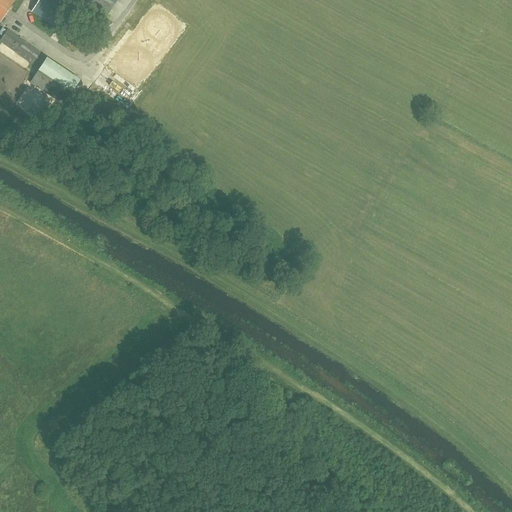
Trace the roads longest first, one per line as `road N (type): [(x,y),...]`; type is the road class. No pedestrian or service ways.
road 1 (track): [(0,150),(318,335),(511,478)]
road 2 (track): [(475,511),(318,393),(0,207)]
road 3 (track): [(197,322),(164,339),(52,430),(50,447),(91,511)]
road 4 (track): [(348,511),(230,339)]
